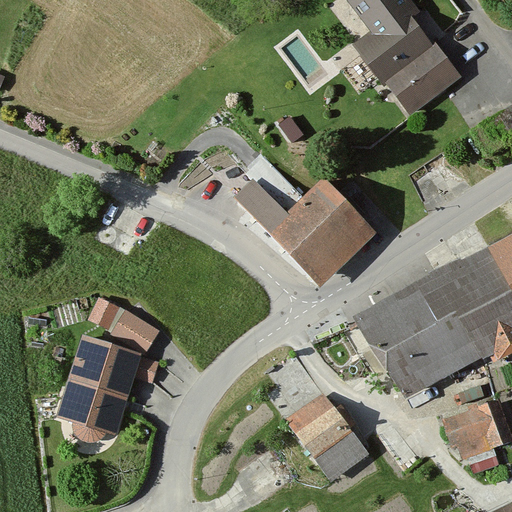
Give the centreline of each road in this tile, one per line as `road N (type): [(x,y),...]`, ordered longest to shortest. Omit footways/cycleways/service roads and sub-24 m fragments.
road 1 (residential): [(307,309),(242,247),(188,216),(0,139)]
road 2 (unknown): [(307,309),(310,351),(337,387),(414,432),(485,497)]
road 3 (unclassified): [(307,309),(238,357),(204,399),(184,436),(178,511)]
road 4 (unclassified): [(511,184),(307,309)]
